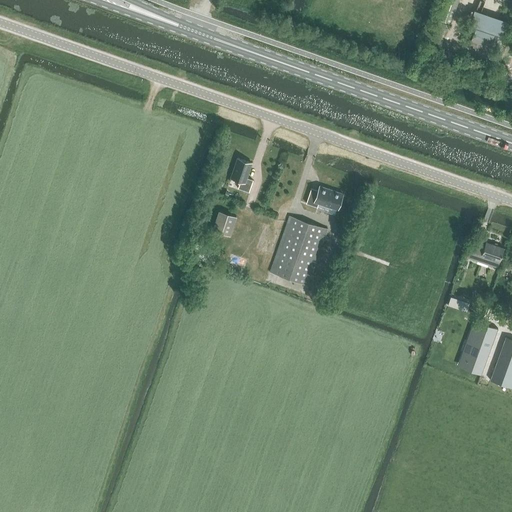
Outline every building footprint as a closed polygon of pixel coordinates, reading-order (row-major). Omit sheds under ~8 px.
[(445,0),(439,19),(450,23),(459,0),(445,0)] [(493,49),(499,51),(503,37),(496,35),(501,19),(474,10),(469,26),(475,28),(470,42),(493,49)] [(426,49),(435,53),(446,25),(437,21),(426,49)] [(231,177),(241,180),(238,188),(249,192),(254,180),(247,177),(253,162),(238,157),(231,177)] [(307,204),(317,207),(319,204),(338,210),(343,194),(320,186),(318,191),(312,188),(307,204)] [(213,228),(229,234),(234,217),(219,211),(213,228)] [(270,272),(309,286),(328,229),(289,216),(270,272)] [(468,258),(498,268),(504,248),(485,242),(484,247),(473,244),(468,258)] [(192,258),(214,265),(219,251),(197,244),(192,258)] [(482,375),(498,329),(492,327),(491,330),(477,325),(470,343),(474,344),(470,356),(466,354),(465,358),(464,358),(462,364),(470,367),(482,371),(481,375),(482,375)] [(506,336),(491,380),(492,380),(500,382),(501,377),(502,377),(511,381),(511,380),(511,339),(507,337),(506,336)]
